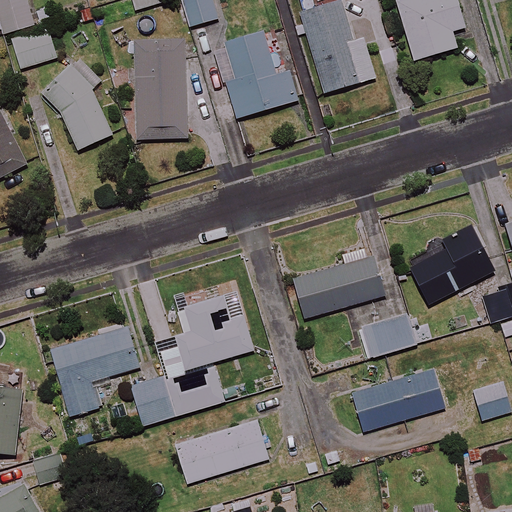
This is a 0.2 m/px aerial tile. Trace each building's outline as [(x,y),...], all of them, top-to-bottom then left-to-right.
[(0,0),(0,31),(1,31),(3,36),(34,26),(26,1),(29,0),(0,0)] [(130,0),(135,12),(165,2),(164,0),(130,0)] [(217,20),(210,0),(181,0),(190,28),(217,20)] [(464,29),(455,0),(394,0),(413,63),(457,50),(452,33),(464,29)] [(352,45),(340,4),(301,15),(324,94),(375,80),(364,42),(352,45)] [(56,60),(48,30),(11,41),(19,70),(56,60)] [(270,61),(262,34),(225,45),(236,81),(225,84),(235,120),(297,102),(288,73),(282,75),(277,59),(270,61)] [(188,139),(183,40),(133,42),(137,141),(188,139)] [(94,90),(102,82),(78,58),(42,95),(59,112),(77,152),(110,138),(94,90)] [(0,179),(28,165),(0,110),(0,179)] [(511,218),(503,221),(511,252),(511,218)] [(495,272),(472,227),(442,242),(446,250),(409,269),(428,306),(495,272)] [(383,297),(373,260),(294,282),(304,319),(383,297)] [(511,318),(511,288),(481,298),(490,325),(511,318)] [(253,352),(235,293),(186,308),(193,334),(177,339),(180,347),(159,353),(179,417),(224,403),(212,364),(253,352)] [(415,347),(406,316),(358,329),(366,360),(415,347)] [(139,368),(126,328),(50,352),(71,418),(98,409),(90,383),(139,368)] [(443,410),(432,371),(351,394),(362,433),(443,410)] [(511,413),(501,383),(472,392),(482,423),(511,413)] [(21,392),(0,389),(0,454),(16,456),(21,392)] [(268,460),(256,422),(174,447),(186,485),(268,460)] [(66,478),(59,455),(29,464),(36,487),(66,478)] [(0,511),(36,511),(23,488),(0,499),(0,511)]
